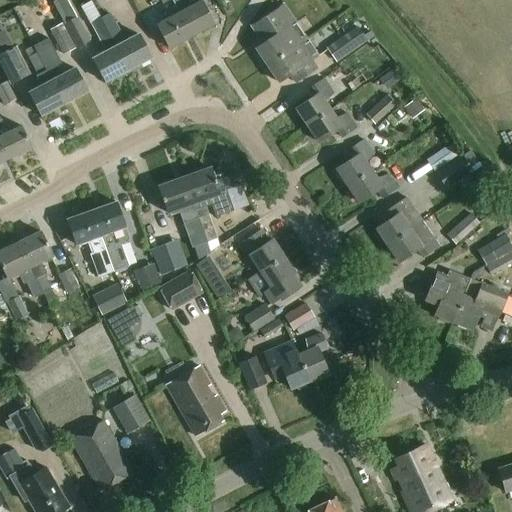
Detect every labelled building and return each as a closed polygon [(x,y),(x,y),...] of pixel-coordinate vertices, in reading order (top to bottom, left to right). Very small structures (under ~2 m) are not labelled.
[(57,0),(52,3),(76,49),(89,42),(65,0),(57,0)] [(183,0),(171,0),(179,14),(191,37),(214,25),(202,1),(188,8),(183,0)] [(255,50),(266,66),(306,40),(282,5),(251,26),(258,37),(261,35),(266,42),(255,50)] [(170,18),(156,26),(168,49),(191,37),(179,14),(170,18)] [(124,42),(116,29),(109,15),(101,20),(115,47),(128,70),(151,58),(138,35),(124,42)] [(115,47),(101,20),(92,24),(99,37),(107,51),(92,59),(105,83),(128,70),(115,47)] [(49,30),(62,56),(74,50),(61,24),(49,30)] [(367,42),(374,38),(370,32),(363,37),(357,28),(326,49),(335,63),(367,42)] [(48,39),(33,47),(37,54),(44,67),(46,71),(51,80),(51,81),(64,104),(87,92),(74,69),(62,75),(57,65),(60,63),(48,39)] [(306,40),(266,66),(278,83),(289,75),(294,83),(316,69),(311,62),(318,57),(306,40)] [(17,46),(0,55),(0,62),(12,85),(32,75),(17,46)] [(37,54),(28,58),(35,72),(44,67),(37,54)] [(390,71),(381,78),(389,89),(398,82),(390,71)] [(307,126),(330,111),(325,103),(333,94),(323,80),(309,89),(314,97),(296,110),(307,126)] [(43,85),(28,93),(41,117),(64,104),(51,81),(43,85)] [(6,83),(0,86),(0,101),(3,108),(15,101),(6,83)] [(365,116),(374,126),(396,105),(388,95),(365,116)] [(404,108),(412,120),(423,112),(415,100),(404,108)] [(330,111),(307,126),(318,143),(336,131),(341,138),(356,129),(346,114),(335,118),(330,111)] [(20,126),(0,136),(0,149),(6,161),(31,148),(20,126)] [(336,170),(347,187),(371,172),(365,163),(373,154),(364,141),(349,150),(355,158),(336,170)] [(451,146),(447,148),(444,150),(444,149),(426,161),(434,173),(452,161),(452,160),(458,156),(451,146)] [(462,156),(435,174),(444,190),(472,172),(462,156)] [(211,169),(184,178),(193,204),(198,219),(208,215),(206,207),(211,205),(215,218),(248,206),(241,186),(231,190),(227,180),(216,184),(211,169)] [(371,172),(347,187),(358,204),(377,191),(382,199),(397,189),(387,176),(376,180),(371,172)] [(184,178),(157,188),(166,213),(177,209),(183,224),(188,222),(198,219),(193,204),(184,178)] [(376,230),(387,246),(410,231),(423,222),(407,198),(404,200),(383,214),(388,222),(376,230)] [(116,203),(91,212),(100,237),(106,252),(111,266),(113,271),(128,266),(120,245),(127,243),(128,239),(124,228),(125,228),(116,203)] [(470,214),(446,235),(455,246),(480,225),(480,226),(492,216),(483,206),(471,215),(470,214)] [(100,237),(91,212),(67,221),(76,246),(88,241),(92,253),(89,255),(97,277),(113,271),(111,266),(106,252),(100,237)] [(198,219),(188,222),(192,232),(193,234),(213,227),(208,215),(198,219)] [(410,231),(387,246),(398,263),(417,250),(422,258),(439,247),(423,222),(410,231)] [(213,227),(193,234),(197,246),(206,243),(217,239),(213,227)] [(249,256),(260,273),(283,257),(272,241),(269,243),(261,231),(242,243),(250,255),(249,256)] [(44,273),(39,263),(52,256),(41,233),(18,244),(29,267),(42,293),(50,309),(55,319),(65,314),(63,309),(60,310),(58,305),(43,274),(44,273)] [(487,245),(496,261),(511,251),(511,247),(504,235),(487,245)] [(42,293),(29,267),(18,244),(0,252),(0,266),(6,279),(21,271),(27,282),(34,297),(42,293)] [(160,276),(173,271),(169,260),(164,245),(151,250),(160,276)] [(511,253),(486,267),(491,276),(511,264),(511,253)] [(283,257),(260,273),(247,281),(258,299),(264,295),(270,303),(279,298),(280,301),(299,288),(291,276),(294,274),(283,257)] [(203,263),(197,267),(204,278),(215,271),(213,268),(208,260),(203,263)] [(153,265),(133,272),(140,291),(160,284),(153,265)] [(57,276),(66,294),(79,287),(70,269),(57,276)] [(192,271),(160,289),(173,312),(205,294),(192,271)] [(453,324),(470,281),(448,273),(446,278),(435,273),(425,301),(439,306),(435,317),(438,319),(438,321),(447,325),(447,324),(449,323),(453,324)] [(507,295),(470,281),(453,324),(472,332),(480,311),(498,317),(507,295)] [(118,284),(93,297),(103,317),(128,304),(118,284)] [(0,296),(0,318),(9,314),(0,296)] [(18,297),(5,303),(14,322),(27,315),(18,297)] [(109,318),(124,342),(148,326),(133,303),(109,318)] [(305,304),(284,317),(293,331),(314,318),(305,304)] [(267,305),(245,317),(254,333),(276,320),(267,305)] [(260,331),(264,339),(282,327),(278,320),(260,331)] [(232,330),(226,334),(233,345),(244,338),(240,332),(232,330)] [(298,356),(309,382),(327,374),(318,353),(327,350),(320,334),(305,340),(307,352),(298,356)] [(273,379),(284,374),(290,390),(309,382),(298,356),(297,357),(290,341),(262,353),(273,379)] [(25,381),(72,363),(67,348),(20,366),(25,381)] [(257,358),(239,365),(251,392),(268,385),(257,358)] [(225,412),(199,367),(165,385),(195,437),(201,434),(223,422),(219,416),(225,412)] [(128,434),(149,422),(134,396),(113,408),(128,434)] [(17,417),(23,427),(37,454),(51,446),(31,410),(17,417)] [(133,473),(103,421),(70,440),(100,491),(133,473)] [(410,511),(428,511),(452,501),(425,445),(395,459),(399,466),(391,470),(410,511)] [(65,511),(66,509),(69,507),(46,468),(35,474),(17,446),(0,457),(0,472),(5,480),(10,477),(24,502),(28,500),(34,511),(65,511)] [(511,465),(498,470),(505,493),(511,490),(511,465)] [(340,511),(334,500),(309,511),(340,511)]
